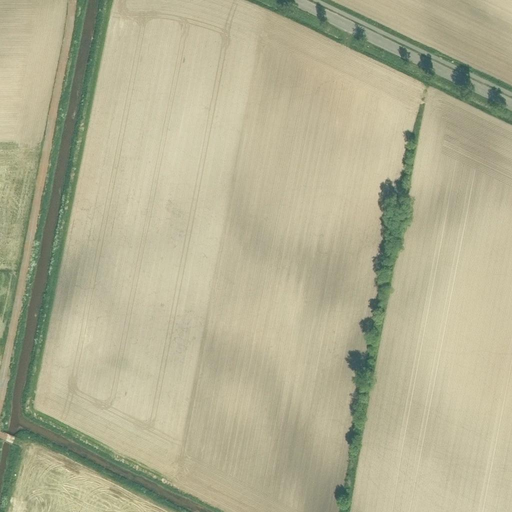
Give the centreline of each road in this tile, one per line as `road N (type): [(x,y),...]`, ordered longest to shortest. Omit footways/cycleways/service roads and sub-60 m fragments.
road 1 (track): [(0,385),(72,0)]
road 2 (tertiary): [(282,0),(511,109)]
